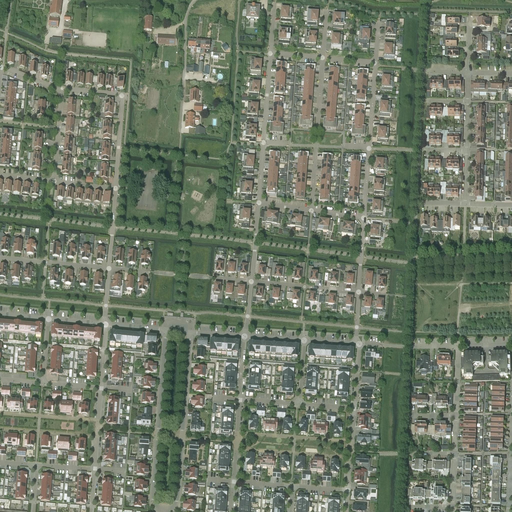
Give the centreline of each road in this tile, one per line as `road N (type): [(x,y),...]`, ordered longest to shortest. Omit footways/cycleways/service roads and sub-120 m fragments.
road 1 (residential): [(166,511),(177,502),(191,332)]
road 2 (residential): [(166,330),(154,500),(162,511)]
road 3 (residential): [(115,189),(122,95),(62,89)]
road 4 (unclassified): [(180,133),(185,20),(195,0)]
